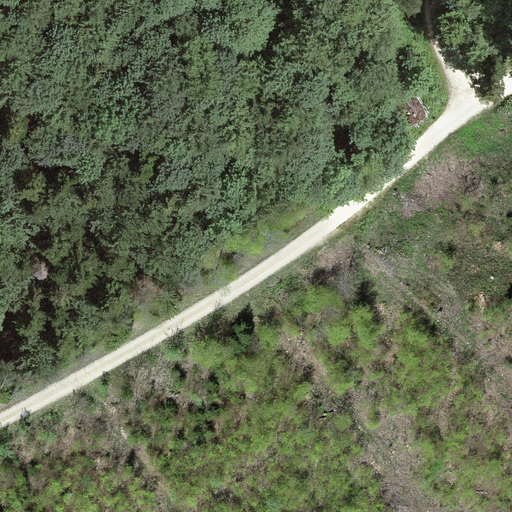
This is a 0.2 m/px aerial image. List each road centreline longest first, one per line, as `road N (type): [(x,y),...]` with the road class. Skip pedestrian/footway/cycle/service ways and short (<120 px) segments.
road 1 (track): [(0,418),(193,316),(488,91),(511,82)]
road 2 (track): [(150,511),(300,471),(511,358)]
